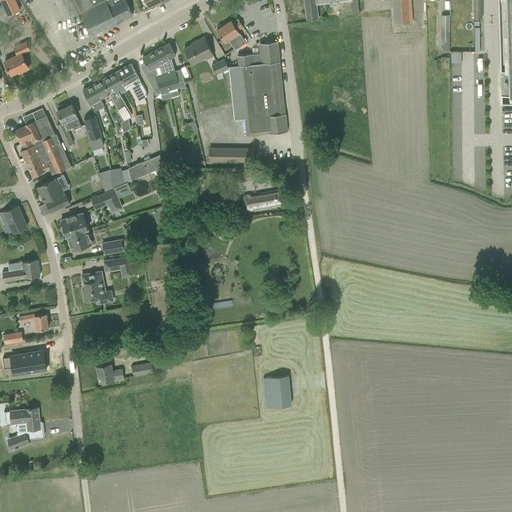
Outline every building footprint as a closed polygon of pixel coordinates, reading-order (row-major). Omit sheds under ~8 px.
[(14,0),(1,0),(8,16),(20,10),(14,0)] [(54,0),(60,11),(64,20),(79,12),(91,36),(132,15),(124,0),(54,0)] [(139,0),(144,9),(149,7),(150,8),(151,8),(154,7),(155,5),(155,4),(162,1),(161,0),(139,0)] [(342,0),(303,0),(306,20),(318,18),(317,3),(330,1),(330,5),(339,4),(339,0),(342,0)] [(393,0),(395,23),(413,22),(410,0),(393,0)] [(481,0),(473,0),(473,19),(474,19),(480,19),(482,19),(481,0)] [(511,0),(496,0),(499,106),(511,105),(511,0)] [(442,49),(450,49),(449,15),(441,16),(442,49)] [(216,30),(225,43),(228,41),(235,50),(246,43),(238,30),(243,27),(237,18),(232,22),(231,20),(216,30)] [(184,48),(188,57),(191,65),(205,58),(206,59),(214,56),(204,37),(196,41),(196,42),(184,48)] [(285,114),(279,62),(280,62),(280,61),(277,42),(278,42),(278,41),(259,43),(259,44),(260,54),(251,55),(251,54),(237,55),(238,56),(239,66),(229,67),(234,120),(245,119),(247,135),(268,133),(269,134),(287,132),(287,131),(285,114)] [(13,48),(17,55),(5,61),(11,75),(18,72),(19,73),(29,68),(21,54),(30,50),(26,42),(13,48)] [(175,71),(173,62),(171,63),(169,59),(175,56),(168,43),(142,58),(151,73),(146,76),(153,89),(178,82),(180,89),(186,87),(184,80),(178,82),(175,71)] [(461,52),(451,52),(451,62),(461,62),(461,52)] [(228,69),(228,68),(224,59),(212,65),(216,74),(222,71),(224,73),(228,71),(228,69)] [(138,78),(139,78),(131,64),(116,72),(124,86),(129,83),(139,101),(148,96),(138,78)] [(127,106),(118,90),(124,86),(116,72),(102,80),(112,98),(118,111),(127,106)] [(110,99),(112,98),(102,80),(83,90),(94,112),(104,106),(100,99),(108,95),(110,99)] [(72,105),(57,111),(62,123),(57,125),(61,134),(63,138),(66,145),(72,143),(69,136),(67,130),(73,127),(74,129),(81,126),(77,117),(72,105)] [(15,130),(24,149),(20,151),(32,177),(49,169),(52,175),(71,166),(60,143),(56,134),(54,135),(46,116),(26,125),(26,127),(23,128),(23,127),(15,130)] [(95,116),(84,119),(86,125),(85,125),(85,124),(84,125),(92,151),(104,147),(101,138),(102,138),(95,116)] [(128,119),(121,123),(123,133),(131,128),(128,119)] [(209,161),(254,162),(254,148),(210,148),(209,161)] [(156,170),(151,158),(145,161),(147,174),(156,170)] [(128,168),(131,181),(147,174),(145,161),(128,168)] [(235,179),(258,180),(259,171),(235,171),(235,179)] [(111,175),(101,179),(105,193),(113,189),(112,179),(111,175)] [(46,203),(51,213),(70,204),(65,194),(64,195),(63,193),(64,192),(60,185),(59,186),(55,178),(54,179),(53,177),(46,181),(46,182),(37,187),(38,189),(36,190),(39,196),(41,195),(44,202),(47,200),(47,202),(46,203)] [(122,177),(112,179),(113,189),(114,189),(124,185),(123,181),(122,177)] [(91,199),(95,209),(118,199),(114,189),(113,189),(105,193),(91,199)] [(270,206),(287,203),(284,189),(243,196),(245,212),(270,207),(270,206)] [(217,199),(218,208),(230,206),(229,197),(217,199)] [(4,211),(13,233),(27,227),(17,205),(4,211)] [(166,209),(156,213),(160,223),(168,220),(166,209)] [(66,236),(67,236),(86,229),(87,229),(88,229),(83,213),(75,215),(67,218),(60,220),(62,226),(61,227),(63,234),(65,234),(66,236)] [(225,213),(218,223),(225,228),(232,218),(225,213)] [(67,236),(72,251),(78,249),(78,250),(86,248),(86,246),(91,244),(87,229),(86,229),(67,236)] [(102,243),(104,254),(124,250),(122,239),(102,243)] [(103,260),(105,271),(120,269),(122,278),(133,275),(129,256),(103,260)] [(2,272),(3,281),(40,275),(37,259),(8,264),(9,271),(2,272)] [(82,288),(85,301),(96,298),(97,301),(106,299),(103,282),(101,282),(99,272),(82,275),(83,283),(84,283),(85,288),(82,288)] [(163,279),(165,295),(173,294),(171,277),(163,279)] [(19,317),(20,322),(35,320),(37,330),(49,328),(46,314),(35,316),(34,314),(19,317)] [(3,335),(4,344),(23,341),(21,332),(3,335)] [(114,349),(116,358),(145,352),(144,343),(114,349)] [(47,350),(16,356),(19,372),(50,367),(47,350)] [(132,366),(134,376),(153,372),(152,363),(132,366)] [(97,367),(100,383),(124,378),(122,369),(112,371),(111,364),(97,367)] [(263,378),(266,408),(290,405),(287,375),(263,378)] [(18,435),(17,435),(21,445),(29,443),(28,439),(43,437),(42,422),(40,422),(38,408),(5,411),(6,424),(16,423),(18,435)]
